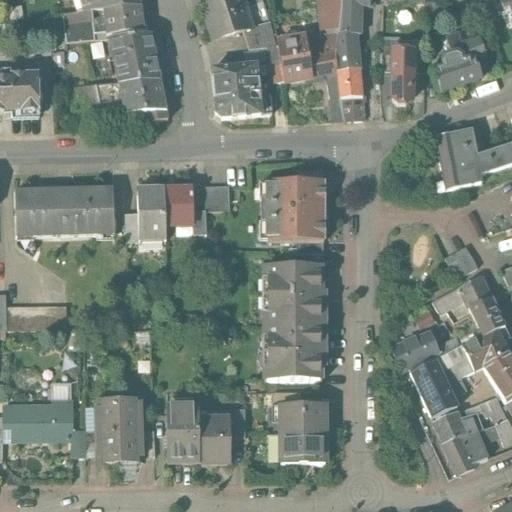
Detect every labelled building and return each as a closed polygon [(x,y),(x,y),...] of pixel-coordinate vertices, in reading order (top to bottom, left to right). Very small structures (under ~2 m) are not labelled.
[(85,1),(88,13),(92,13),(105,11),(141,8),(138,0),(80,0),(81,2),(85,1)] [(217,0),(203,5),(214,40),(243,31),(252,28),(251,26),(242,0),(217,0)] [(444,2),(426,0),(425,0),(425,21),(443,21),(444,2)] [(359,35),(360,5),(342,7),(339,29),(339,33),(356,35),(359,35)] [(339,29),(342,7),(318,8),(316,8),(316,9),(320,29),(339,29)] [(141,8),(105,11),(106,28),(102,29),(102,35),(107,35),(107,36),(143,33),(141,8)] [(94,42),(92,13),(88,13),(64,16),(66,44),(94,42)] [(243,31),(248,50),(266,48),(274,47),(268,21),(251,26),(252,28),(243,31)] [(434,71),(441,91),(479,79),(477,74),(490,70),(479,38),(461,44),(457,31),(447,34),(453,51),(440,55),(445,68),(434,71)] [(322,45),(322,48),(336,50),(339,33),(319,34),(320,39),(322,45)] [(339,33),(336,50),(336,53),(338,72),(360,70),(356,35),(339,33)] [(144,36),(110,39),(119,86),(160,83),(151,38),(144,36)] [(381,36),(380,73),(393,73),(393,50),(401,50),(402,37),(381,36)] [(304,39),(278,43),(280,55),(285,83),(325,75),(338,73),(338,72),(336,53),(321,56),(307,58),(304,41),(304,39)] [(322,48),(322,45),(320,39),(304,41),(307,58),(321,56),(322,48)] [(277,55),(274,47),(266,48),(268,57),(277,55)] [(393,73),(393,99),(397,106),(407,106),(412,100),(412,50),(401,50),(393,50),(393,73)] [(280,55),(277,55),(268,57),(266,57),(271,86),(285,83),(280,55)] [(215,114),(224,121),(272,115),(270,97),(259,99),(255,67),(210,72),(215,114)] [(338,72),(338,73),(340,99),(349,98),(362,97),(360,70),(338,72)] [(340,99),(338,73),(325,75),(330,101),(340,99)] [(10,79),(0,79),(0,115),(40,114),(40,75),(10,75),(10,79)] [(160,83),(119,86),(108,87),(110,98),(121,97),(125,116),(146,116),(146,126),(167,121),(160,83)] [(101,118),(113,118),(110,98),(108,87),(95,88),(100,117),(101,118)] [(100,117),(95,88),(75,89),(80,115),(95,112),(96,118),(100,117)] [(349,98),(352,122),(364,121),(362,97),(349,98)] [(344,122),(352,122),(349,98),(340,99),(344,122)] [(470,129),(435,137),(444,181),(438,182),(440,190),(481,181),(479,175),(511,164),(511,159),(507,145),(476,155),(470,129)] [(297,169),(297,180),(322,181),(322,169),(297,169)] [(324,181),(322,181),(297,180),(269,180),(269,199),(261,199),(261,223),(268,223),(268,242),(297,242),(321,242),(323,242),(324,181)] [(205,186),(206,211),(206,212),(230,211),(229,185),(205,186)] [(192,187),(164,189),(165,225),(194,223),(194,211),(192,187)] [(165,225),(164,189),(139,190),(140,236),(165,236),(165,225)] [(112,190),(15,193),(16,239),(114,236),(112,190)] [(206,211),(194,211),(194,223),(194,235),(206,235),(206,212),(206,211)] [(321,254),(321,242),(297,242),(297,254),(321,254)] [(478,266),(471,252),(465,245),(455,250),(467,272),(478,266)] [(444,255),(456,277),(467,272),(455,250),(444,255)] [(511,263),(503,267),(508,282),(511,279),(511,263)] [(324,300),(322,300),(322,267),(266,267),(266,295),(264,295),(265,325),(325,325),(324,300)] [(465,296),(470,305),(492,294),(482,274),(458,285),(433,300),(439,309),(442,307),(458,299),(465,296)] [(506,324),(492,294),(470,305),(484,334),(506,324)] [(458,299),(442,307),(444,311),(460,303),(458,299)] [(67,308),(5,309),(6,334),(67,333),(67,308)] [(484,334),(483,335),(493,359),(508,349),(502,337),(510,333),(506,324),(484,334)] [(322,368),(325,365),(325,325),(265,325),(265,380),(322,380),(322,368)] [(390,345),(399,373),(441,352),(431,330),(390,345)] [(463,344),(475,368),(485,364),(493,359),(483,335),(463,344)] [(447,344),(442,346),(445,353),(448,351),(456,348),(452,339),(446,342),(447,344)] [(493,359),(485,364),(490,373),(507,401),(511,398),(511,354),(508,349),(493,359)] [(442,370),(455,364),(448,351),(445,353),(436,358),(442,370)] [(432,415),(457,404),(453,394),(448,380),(447,381),(442,370),(436,358),(411,369),(432,415)] [(461,375),(455,364),(442,370),(447,381),(448,380),(453,394),(467,387),(464,378),(468,377),(467,372),(461,375)] [(485,364),(475,368),(481,377),(490,373),(485,364)] [(272,393),(273,404),(281,405),(301,405),(301,393),(272,393)] [(494,416),(496,421),(509,416),(498,394),(459,410),(462,416),(476,411),(484,408),(488,418),(494,416)] [(97,432),(97,460),(99,462),(103,463),(106,465),(112,465),(116,464),(120,462),(123,460),(143,460),(142,432),(140,432),(140,403),(115,403),(115,408),(97,408),(97,432)] [(13,427),(13,443),(73,442),(73,404),(52,405),(52,410),(13,411),(13,419),(7,419),(7,427),(13,427)] [(301,405),(281,405),(281,434),(325,435),(325,405),(301,405)] [(171,464),(199,464),(199,422),(199,409),(171,409),(171,464)] [(228,411),(228,422),(229,422),(230,438),(245,438),(244,410),(228,411)] [(434,421),(444,442),(476,429),(482,426),(476,411),(462,416),(459,410),(434,421)] [(511,422),(509,416),(496,421),(500,433),(505,444),(511,439),(511,422)] [(500,433),(496,421),(482,426),(476,429),(482,441),(500,433)] [(229,422),(228,422),(199,422),(199,464),(202,464),(202,467),(214,467),(213,464),(230,464),(230,438),(229,422)] [(473,465),(471,461),(488,455),(482,441),(476,429),(444,442),(458,472),(473,465)] [(153,431),(142,432),(143,460),(154,459),(153,431)] [(85,460),(97,460),(97,432),(85,432),(85,460)] [(325,435),(281,434),(281,464),(284,464),(315,464),(325,464),(325,435)] [(315,477),(315,464),(284,464),(284,477),(315,477)] [(511,511),(511,501),(492,511),(511,511)]
